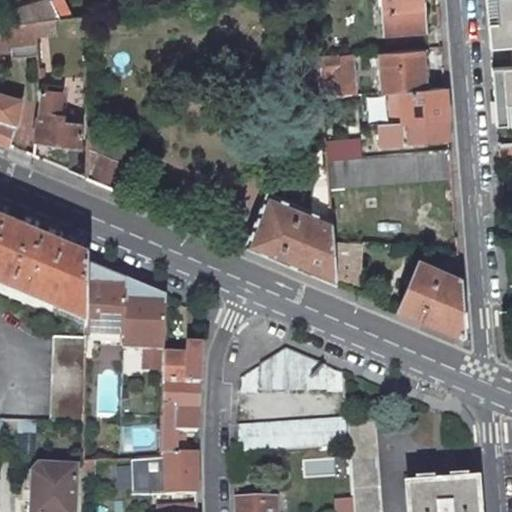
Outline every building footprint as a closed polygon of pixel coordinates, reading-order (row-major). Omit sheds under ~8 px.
[(51,0),(47,0),(4,14),(9,24),(35,21),(55,19),(60,19),(51,0)] [(425,30),(422,0),(381,0),(385,34),(425,30)] [(511,0),(486,0),(497,125),(511,123),(511,0)] [(56,35),(55,19),(35,21),(36,35),(49,35),(56,35)] [(13,57),(37,55),(36,35),(35,21),(9,24),(0,25),(0,50),(12,49),(13,57)] [(419,49),(380,52),(384,91),(398,90),(400,90),(422,88),(419,49)] [(352,54),(318,56),(321,95),(321,97),(355,94),(352,54)] [(398,90),(401,123),(402,123),(447,119),(444,86),(422,88),(400,90),(398,90)] [(61,93),(39,89),(39,95),(40,103),(36,139),(72,144),(80,145),(80,124),(56,121),(61,93)] [(0,141),(9,145),(15,125),(21,99),(0,93),(0,141)] [(314,126),(323,126),(321,97),(321,95),(312,95),(314,126)] [(401,123),(378,125),(379,146),(449,139),(447,119),(402,123),(401,123)] [(126,165),(134,146),(87,126),(87,146),(87,149),(126,165)] [(72,144),(68,170),(87,178),(87,149),(87,146),(80,145),(72,144)] [(350,145),(325,147),(325,150),(326,159),(351,158),(351,147),(350,145)] [(126,165),(87,149),(87,178),(116,190),(126,165)] [(267,192),(245,245),(336,283),(333,240),(332,230),(331,218),(328,187),(326,159),(325,150),(304,151),(305,165),(299,165),(300,188),(313,187),(309,209),(267,192)] [(351,158),(326,159),(328,187),(452,178),(450,151),(351,158)] [(84,263),(0,228),(0,293),(51,315),(55,306),(85,318),(85,288),(85,264),(84,263)] [(360,241),(333,240),(336,283),(360,293),(360,268),(360,241)] [(417,256),(397,309),(461,335),(464,333),(460,277),(417,256)] [(85,288),(85,318),(84,329),(84,334),(123,335),(125,281),(117,277),(85,264),(85,288)] [(123,335),(122,349),(164,350),(166,307),(167,298),(157,294),(125,281),(123,335)] [(84,338),(54,337),(51,422),(83,423),(83,414),(84,338)] [(187,354),(164,355),(163,383),(199,382),(201,344),(188,344),(187,354)] [(285,348),(259,365),(259,389),(326,389),(326,365),(285,348)] [(199,382),(163,383),(162,416),(160,454),(164,454),(176,453),(177,432),(197,430),(198,406),(199,382)] [(237,426),(236,452),(349,444),(347,421),(347,418),(237,426)] [(380,511),(373,419),(347,421),(349,444),(353,511),(380,511)] [(156,425),(122,427),(123,452),(157,450),(156,425)] [(176,453),(164,454),(164,460),(133,462),(134,495),(197,493),(196,452),(176,453)] [(96,463),(83,465),(82,474),(95,474),(96,463)] [(70,511),(73,472),(54,472),(54,468),(38,467),(32,473),(31,489),(35,490),(34,511),(70,511)] [(433,487),(406,489),(407,511),(478,511),(476,484),(448,486),(433,487)] [(275,511),(276,502),(237,502),(236,511),(275,511)]
